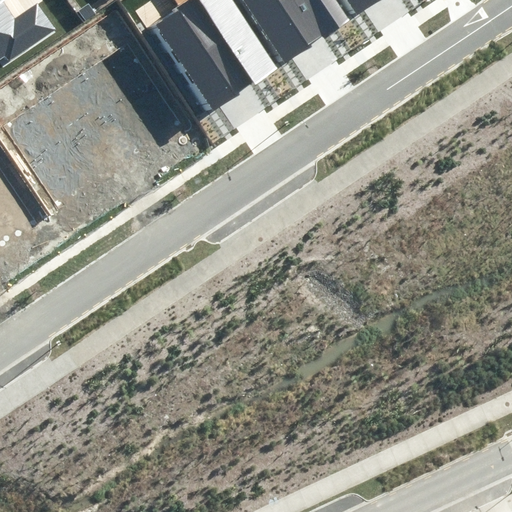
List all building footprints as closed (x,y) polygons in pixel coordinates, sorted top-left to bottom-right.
[(0,0),(0,65),(54,28),(41,8),(19,23),(3,0),(0,0)] [(230,0),(191,0),(186,4),(244,90),(276,68),(230,0)] [(289,0),(242,0),(283,61),(316,39),(289,0)] [(336,0),(289,0),(316,39),(348,18),(336,0)] [(343,0),(353,13),(372,0),(343,0)] [(186,4),(153,26),(211,112),(244,90),(186,4)]
